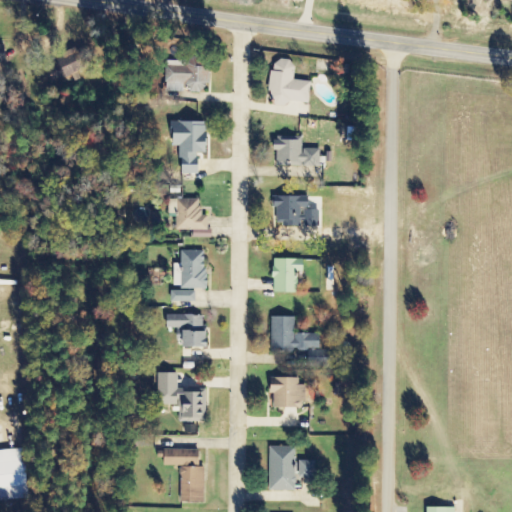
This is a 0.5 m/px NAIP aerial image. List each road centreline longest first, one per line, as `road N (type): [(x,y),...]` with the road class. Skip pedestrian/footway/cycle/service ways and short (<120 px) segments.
road 1 (residential): [(244,21),(236,511)]
road 2 (tertiary): [(99,0),(511,56)]
